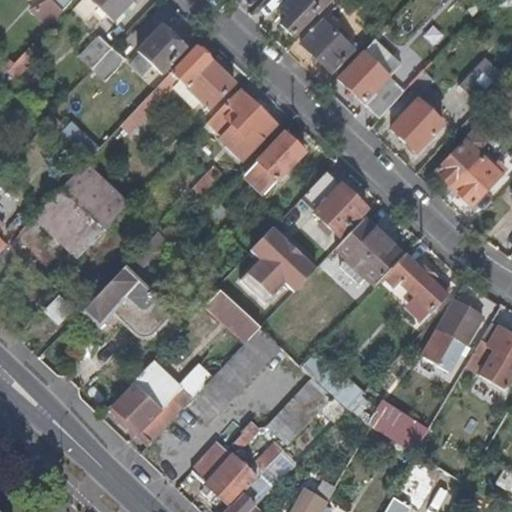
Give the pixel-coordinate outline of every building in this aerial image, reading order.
[(55,0),(67,12),(79,0),(55,0)] [(89,0),(116,25),(120,20),(124,23),(134,13),(131,10),(140,0),(89,0)] [(334,0),(293,0),(283,11),(289,16),(281,25),(295,39),(320,13),(321,14),(334,0)] [(323,24),(303,46),(334,75),(359,48),(345,35),(341,40),(323,24)] [(166,27),(140,54),(165,78),(191,52),(166,27)] [(95,71),(116,50),(102,36),(81,60),(94,72),(95,71)] [(17,81),(43,52),(36,45),(0,82),(24,104),(31,96),(17,81)] [(107,85),(128,62),(116,50),(95,71),(107,85)] [(189,91),(213,65),(197,50),(180,67),(173,76),(182,84),(189,91)] [(389,79),(363,56),(340,81),(365,104),(389,79)] [(508,84),(486,62),(461,88),(483,109),(508,84)] [(212,114),(237,87),(213,65),(189,91),(212,114)] [(422,99),(436,83),(426,74),(411,90),(422,99)] [(131,137),(182,84),(173,76),(125,126),(123,129),(131,137)] [(382,119),(406,94),(389,79),(365,104),(382,119)] [(278,127),(243,93),(225,112),(223,110),(208,125),(217,133),(229,118),(228,116),(233,112),(240,119),(222,139),(245,160),(278,127)] [(431,112),(420,101),(392,131),(418,155),(446,125),(442,121),(450,113),(440,104),(431,112)] [(222,139),(240,119),(233,112),(228,116),(229,118),(217,133),(222,139)] [(68,130),(53,115),(45,123),(60,138),(68,130)] [(456,191),(486,160),(477,153),(485,145),(474,133),(473,134),(438,174),(456,191)] [(259,206),(305,155),(287,135),(238,186),(259,206)] [(474,207),(506,172),(493,160),(490,164),(486,160),(456,191),(474,207)] [(79,261),(132,206),(125,199),(88,164),(37,220),(79,261)] [(344,188),(329,174),(303,201),(318,216),(344,188)] [(259,206),(238,186),(236,189),(257,208),(259,206)] [(344,188),(318,216),(341,238),(367,210),(344,188)] [(229,216),(217,203),(206,214),(220,227),(229,216)] [(364,220),(337,250),(348,261),(368,280),(377,289),(404,260),(364,220)] [(253,253),(263,262),(243,283),(266,305),(286,284),(296,293),(317,271),(294,249),(274,230),(253,253)] [(161,262),(174,247),(159,233),(146,247),(161,262)] [(63,292),(27,259),(0,287),(0,320),(5,315),(23,332),(63,292)] [(448,297),(406,259),(385,281),(395,290),(400,285),(432,314),(448,297)] [(348,261),(341,268),(361,287),(368,280),(348,261)] [(173,316),(124,270),(84,313),(100,329),(115,312),(141,336),(147,337),(155,334),(161,328),(173,316)] [(261,330),(222,293),(212,303),(251,341),(261,330)] [(73,311),(62,298),(46,314),(59,326),(73,311)] [(456,309),(450,308),(422,357),(454,375),(485,319),(459,304),(456,309)] [(511,335),(493,324),(465,369),(475,374),(490,351),(495,354),(482,376),(506,392),(511,381),(511,335)] [(210,425),(283,350),(263,333),(261,330),(217,377),(194,402),(189,406),(210,425)] [(323,411),(334,400),(314,380),(266,430),(268,433),(286,451),(323,411)] [(189,406),(194,402),(182,390),(161,411),(135,388),(115,410),(152,445),(189,406)] [(347,413),(363,396),(357,391),(341,407),(347,413)] [(368,404),(373,399),(365,394),(363,396),(347,413),(348,414),(357,419),(368,404)] [(347,413),(341,407),(334,400),(323,411),(336,424),(347,413)] [(369,427),(378,413),(368,404),(357,419),(369,427)] [(415,455),(429,431),(403,415),(397,425),(378,413),(369,427),(379,433),(415,455)] [(254,484),(276,462),(267,453),(266,454),(249,472),(233,456),(260,428),(250,422),(241,431),(242,433),(230,445),(226,449),(218,443),(216,443),(190,470),(206,487),(202,492),(220,509),(224,505),(228,511),(238,501),(241,498),(254,484)] [(411,511),(438,469),(418,457),(386,511),(411,511)] [(254,510),(267,496),(254,484),(241,498),(254,510)] [(330,501),(335,492),(325,486),(317,499),(327,505),(330,501)] [(322,511),(327,505),(317,499),(304,492),(292,511),(322,511)] [(252,511),(254,510),(241,498),(238,501),(228,511),(227,511),(252,511)] [(331,511),(336,505),(330,501),(327,505),(322,511),(331,511)]
